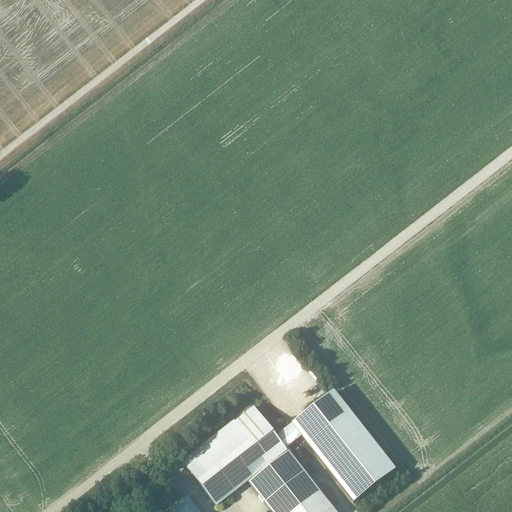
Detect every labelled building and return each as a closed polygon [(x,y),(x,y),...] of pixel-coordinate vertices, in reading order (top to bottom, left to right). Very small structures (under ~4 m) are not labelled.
[(291,425),(276,437),(285,450),(301,437),(353,504),(392,473),(342,408),(331,394),(312,408),(291,425)] [(270,462),(285,451),(285,450),(276,437),(273,434),(257,411),(239,423),(270,462)] [(274,468),(270,462),(239,423),(183,464),(215,508),(248,484),(249,487),(274,468)] [(329,511),(289,456),(285,451),(270,462),(274,468),(249,487),(267,511),(329,511)] [(199,511),(187,497),(179,503),(178,501),(164,511),(199,511)]
